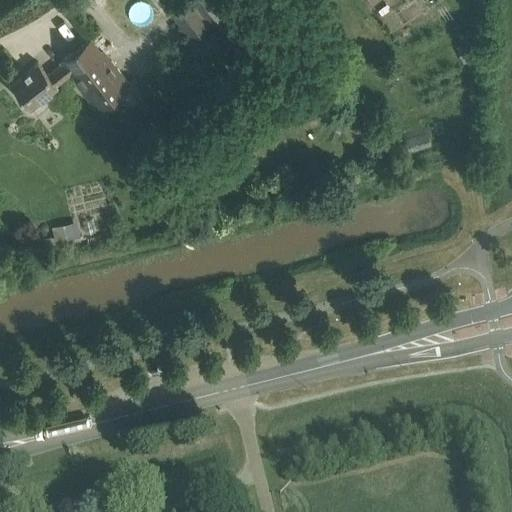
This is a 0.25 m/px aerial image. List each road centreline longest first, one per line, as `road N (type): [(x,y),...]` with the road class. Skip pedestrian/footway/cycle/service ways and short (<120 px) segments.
road 1 (secondary): [(0,451),(375,354)]
road 2 (secondary): [(511,306),(375,354)]
road 3 (secondary): [(375,354),(511,337)]
